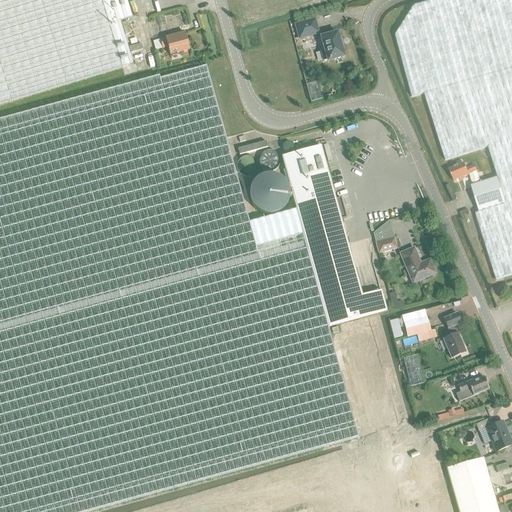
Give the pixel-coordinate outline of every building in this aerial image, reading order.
[(0,0),(0,106),(122,72),(109,24),(101,0),(0,0)] [(132,18),(126,0),(101,0),(109,24),(132,18)] [(507,205),(479,213),(475,214),(496,280),(511,274),(511,0),(437,0),(415,6),(395,36),(412,98),(424,94),(446,161),(489,148),(498,178),(507,205)] [(163,16),(157,18),(159,25),(165,24),(163,16)] [(314,20),(295,25),(299,39),(318,34),(314,20)] [(119,22),(109,25),(122,68),(132,65),(119,22)] [(127,22),(121,23),(125,35),(131,33),(127,22)] [(189,47),(190,47),(189,43),(187,43),(185,33),(165,38),(165,39),(160,40),(162,48),(167,47),(169,55),(189,50),(189,47)] [(324,51),(320,52),(323,62),(323,63),(343,58),(344,57),(343,57),(341,47),(339,39),(337,33),(321,38),(324,51)] [(160,40),(153,42),(156,51),(162,49),(162,48),(160,40)] [(141,44),(129,48),(131,54),(143,50),(141,44)] [(0,511),(90,511),(358,438),(328,327),(303,235),(256,247),(249,223),(207,67),(160,79),(160,77),(0,120),(0,511)] [(318,82),(306,85),(310,103),(323,100),(318,82)] [(238,149),(240,155),(268,148),(266,141),(238,149)] [(296,210),(249,223),(256,247),(303,235),(328,327),(387,311),(382,291),(362,296),(341,220),(347,218),(341,198),(336,199),(321,146),(282,157),(296,210)] [(272,168),(280,157),(268,148),(260,159),(272,168)] [(478,171),(475,165),(466,169),(464,164),(450,170),(454,182),(468,176),(468,175),(478,171)] [(471,186),(479,213),(507,205),(498,178),(481,183),(478,172),(470,176),(473,185),(471,186)] [(390,221),(371,226),(379,254),(397,249),(390,221)] [(422,233),(422,230),(421,229),(419,226),(416,224),(415,223),(412,223),(409,223),(407,224),(405,225),(404,227),(403,229),(402,232),(402,234),(403,237),(405,240),(406,241),(408,242),(411,243),(415,242),(417,241),(419,240),(421,237),(422,233)] [(400,255),(411,280),(413,283),(435,273),(430,260),(421,264),(414,248),(400,255)] [(448,318),(444,320),(448,328),(449,328),(453,326),(461,323),(457,314),(448,318)] [(427,318),(403,324),(407,338),(430,332),(427,318)] [(448,338),(443,340),(451,359),(464,353),(453,326),(449,328),(448,328),(447,329),(450,337),(448,338)] [(416,356),(403,359),(411,387),(423,384),(416,356)] [(350,394),(365,427),(402,410),(386,377),(350,394)] [(460,393),(456,395),(459,403),(473,397),(473,396),(489,390),(483,377),(458,387),(460,393)] [(490,419),(475,425),(484,445),(491,442),(495,452),(511,445),(502,422),(493,426),(490,419)] [(458,511),(456,504),(433,511),(410,511),(396,464),(386,430),(376,433),(378,440),(353,448),(309,462),(145,511),(458,511)] [(498,511),(483,459),(446,470),(456,504),(458,511),(498,511)] [(507,464),(495,468),(497,473),(508,469),(507,464)]
